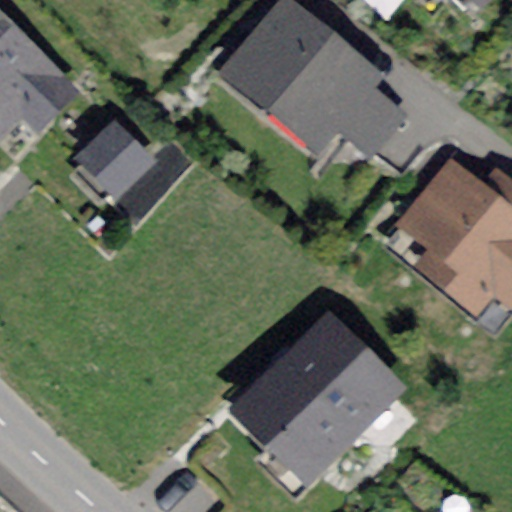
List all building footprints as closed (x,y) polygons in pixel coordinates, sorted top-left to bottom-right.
[(437,0),(455,18),(474,0),(437,0)] [(366,85),(270,7),(203,88),(299,171),(320,148),(358,172),(396,128),(356,97),(366,85)] [(0,34),(0,147),(56,88),(0,34)] [(101,131),(60,168),(94,206),(135,169),(101,131)] [(469,190),(439,166),(378,241),(406,267),(394,281),(460,332),(473,316),(498,332),(511,314),(511,201),(481,177),(469,190)] [(390,391),(328,330),(247,412),(308,473),(390,391)]
